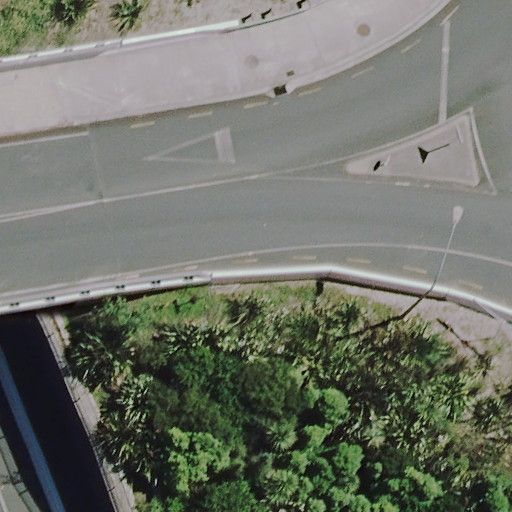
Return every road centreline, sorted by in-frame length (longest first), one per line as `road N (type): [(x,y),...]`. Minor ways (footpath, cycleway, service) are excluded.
road 1 (tertiary): [(119,177),(511,46)]
road 2 (tertiary): [(511,214),(368,209),(257,187),(119,177)]
road 3 (tertiary): [(0,202),(119,177)]
